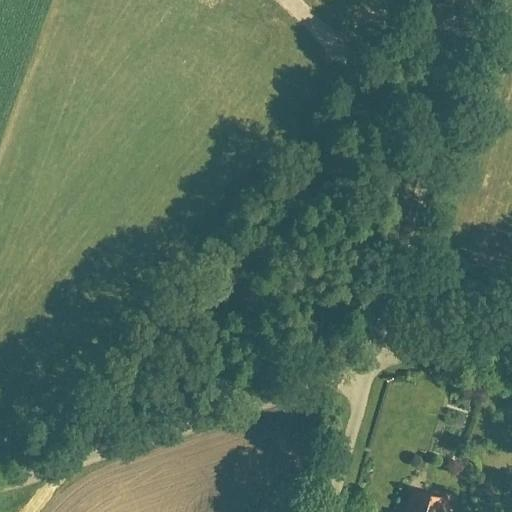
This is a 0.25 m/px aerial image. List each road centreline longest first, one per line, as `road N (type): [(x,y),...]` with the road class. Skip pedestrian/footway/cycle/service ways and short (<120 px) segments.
road 1 (track): [(433,0),(120,358),(48,473)]
road 2 (residential): [(474,0),(365,369),(318,387)]
road 3 (track): [(318,387),(0,487)]
road 4 (track): [(325,511),(365,369),(511,323)]
